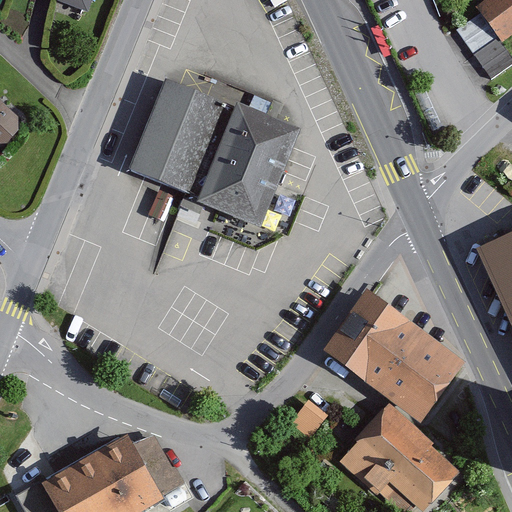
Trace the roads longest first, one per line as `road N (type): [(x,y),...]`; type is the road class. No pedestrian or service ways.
road 1 (residential): [(4,324),(112,405),(172,427),(229,435),(284,387),(395,239),(420,221)]
road 2 (tertiary): [(28,264),(141,0)]
road 3 (secondary): [(322,0),(416,212)]
road 4 (secondary): [(420,221),(511,421)]
road 5 (residential): [(416,212),(511,113)]
